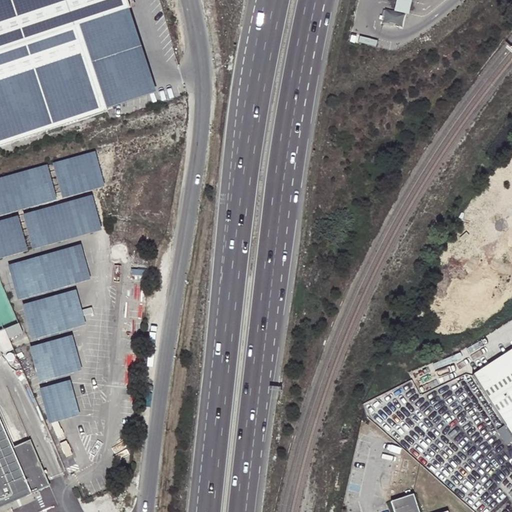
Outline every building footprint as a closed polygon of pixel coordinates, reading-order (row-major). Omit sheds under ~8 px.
[(0,0),(0,151),(110,116),(81,29),(130,13),(126,0),(0,0)] [(407,17),(411,0),(394,0),(392,14),(384,12),(382,22),(401,26),(404,16),(407,17)] [(130,13),(81,29),(110,116),(159,100),(130,13)] [(357,43),(375,48),(377,41),(358,37),(357,43)] [(0,280),(0,332),(19,324),(0,280)] [(511,353),(475,379),(510,431),(511,430),(511,353)] [(56,422),(87,413),(77,379),(46,387),(56,422)] [(0,511),(9,511),(48,496),(38,472),(19,480),(10,457),(0,434),(0,511)] [(29,450),(10,457),(19,480),(38,472),(29,450)] [(419,511),(413,494),(388,502),(390,511),(419,511)]
